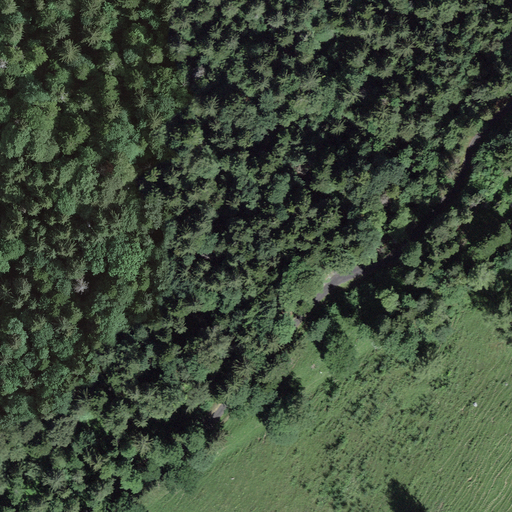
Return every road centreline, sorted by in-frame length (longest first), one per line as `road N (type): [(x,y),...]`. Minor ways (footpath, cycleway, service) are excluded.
road 1 (track): [(451,249),(403,253),(330,287),(199,434),(95,511)]
road 2 (track): [(403,253),(457,184),(483,130),(511,102)]
